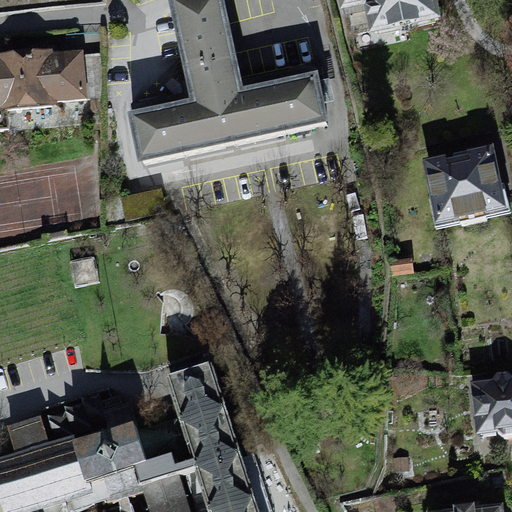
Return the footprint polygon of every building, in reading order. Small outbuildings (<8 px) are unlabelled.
[(203,107),(141,120),(153,174),(350,133),(338,75),(263,91),(243,0),(192,0),(181,2),(203,107)] [(436,0),(337,0),(346,39),(441,17),(436,0)] [(86,53),(0,63),(0,116),(93,105),(86,53)] [(495,148),(419,163),(432,226),(508,211),(495,148)] [(167,207),(164,186),(125,192),(128,213),(167,207)] [(268,511),(224,370),(173,384),(211,511),(268,511)] [(511,377),(467,383),(474,436),(511,431),(511,377)] [(88,438),(0,465),(0,511),(62,511),(111,497),(115,508),(150,497),(144,479),(167,472),(152,426),(90,445),(88,438)]
